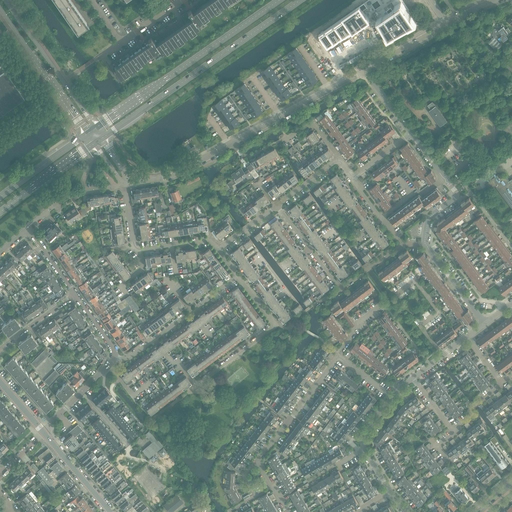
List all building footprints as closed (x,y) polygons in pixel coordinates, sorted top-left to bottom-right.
[(53,0),(77,33),(88,26),(70,0),(53,0)] [(141,43),(111,64),(120,77),(121,76),(122,76),(151,55),(156,52),(158,51),(159,50),(161,54),(198,28),(196,24),(197,24),(203,19),(230,0),(210,0),(199,8),(196,10),(193,7),(190,9),(187,11),(181,15),(181,16),(182,17),(186,23),(161,40),(157,33),(156,32),(147,39),(144,41),(141,43)] [(368,0),(363,4),(319,35),(323,41),(328,48),(374,16),(386,38),(416,20),(402,0),(368,0)] [(508,28),(505,30),(503,27),(498,30),(500,32),(502,36),(500,37),(503,41),(507,38),(505,35),(511,32),(508,28)] [(494,29),(492,35),(494,38),(496,36),(496,35),(500,32),(498,30),(494,29)] [(500,43),(497,40),(493,37),(488,43),(496,52),(508,39),(507,38),(503,41),(500,37),(498,39),(501,43),(500,43)] [(291,58),(299,53),(296,48),(288,54),(291,58)] [(291,58),(294,63),(302,57),(299,53),(291,58)] [(302,57),(294,63),(297,67),(305,62),(302,57)] [(297,67),(300,72),(308,66),(305,62),(297,67)] [(0,115),(24,99),(1,66),(0,66),(0,115)] [(262,72),(265,77),(273,71),(270,66),(262,72)] [(303,76),(311,70),(308,66),(300,72),(303,76)] [(315,75),(311,70),(303,76),(306,81),(307,81),(314,76),(315,75)] [(265,77),(269,82),(277,76),(273,71),(265,77)] [(277,76),(269,82),(272,86),(280,81),(277,76)] [(307,81),(306,81),(305,81),(309,86),(317,80),(314,76),(307,81)] [(283,85),(280,81),(272,86),(275,91),(283,85)] [(236,90),(240,94),(248,88),(245,84),(236,90)] [(286,90),(283,85),(275,91),(278,96),(279,95),(287,90),(286,90)] [(248,88),(240,94),(243,99),(251,93),(248,88)] [(287,90),(279,95),(283,100),(291,94),(287,89),(286,90),(287,90)] [(243,99),(246,103),(254,97),(251,93),(243,99)] [(254,97),(246,103),(249,107),(257,102),(254,97)] [(353,108),(361,102),(357,98),(347,105),(351,110),(353,108)] [(213,106),(217,110),(225,105),(222,100),(213,106)] [(442,125),(447,122),(432,101),(427,105),(430,109),(429,110),(441,126),(442,125)] [(260,107),(257,102),(249,107),(252,112),(259,107),(260,107)] [(356,112),(364,106),(361,102),(353,108),(356,112)] [(220,115),(228,109),(225,105),(217,110),(220,115)] [(359,116),(367,110),(364,106),(356,112),(359,116)] [(262,112),(259,107),(252,112),(251,113),(254,117),(262,112)] [(232,114),(228,109),(220,115),(223,120),(232,114)] [(360,122),(370,115),(367,110),(359,116),(357,118),(360,122)] [(330,119),(332,118),(327,111),(324,113),(326,115),(319,120),(322,125),(330,119)] [(232,114),(223,120),(227,125),(228,124),(235,119),(232,114)] [(365,124),(373,119),(370,115),(360,122),(363,126),(365,124)] [(235,119),(228,124),(231,129),(239,123),(236,118),(235,119)] [(325,129),(333,123),(330,119),(322,125),(325,129)] [(373,119),(365,124),(368,129),(376,123),(373,119)] [(328,133),(336,127),(333,123),(325,129),(328,133)] [(385,129),(390,136),(395,133),(393,130),(394,130),(390,125),(385,129)] [(331,137),(339,131),(336,127),(328,133),(331,137)] [(387,139),(390,136),(385,129),(380,132),(382,134),(382,133),(387,139)] [(308,141),(316,135),(314,132),(313,131),(305,137),(308,141)] [(334,141),(342,135),(339,131),(331,137),(334,141)] [(388,141),(387,139),(382,133),(382,134),(378,137),(384,144),(388,141)] [(316,135),(308,141),(311,145),(319,139),(318,138),(319,138),(316,135)] [(337,145),(345,139),(342,135),(334,141),(337,145)] [(380,147),(384,144),(378,137),(374,140),(380,147)] [(341,149),(348,143),(345,139),(337,145),(341,149)] [(375,151),(380,147),(374,140),(370,143),(375,151)] [(344,153),(351,147),(348,143),(341,149),(344,153)] [(372,154),(375,151),(370,143),(366,146),(372,154)] [(412,151),(410,148),(411,147),(408,143),(399,149),(402,153),(401,154),(404,158),(412,151)] [(194,146),(191,148),(188,151),(190,155),(197,151),(194,146)] [(367,157),(372,154),(366,146),(362,149),(367,157)] [(328,158),(323,150),(321,148),(321,147),(319,149),(320,152),(319,153),(325,161),(328,159),(327,158),(328,158)] [(323,150),(328,158),(330,157),(333,155),(327,147),(323,150)] [(351,147),(344,153),(348,159),(351,157),(350,155),(355,152),(351,147)] [(294,153),(290,148),(288,150),(291,155),(289,156),(291,158),(294,156),(295,158),(297,157),(295,154),(294,153)] [(270,151),(275,159),(279,157),(274,149),(273,149),(270,151)] [(361,161),(367,157),(362,149),(357,152),(361,157),(359,158),(361,161)] [(270,162),(275,159),(270,151),(266,152),(267,153),(265,154),(270,162)] [(409,165),(418,159),(412,151),(404,158),(409,165)] [(322,163),(325,161),(319,153),(315,156),(320,164),(322,163)] [(266,164),(270,162),(265,154),(264,154),(261,156),(266,164)] [(261,167),(266,164),(261,156),(258,157),(258,158),(257,159),(261,167)] [(319,164),(320,164),(315,156),(311,159),(317,167),(320,165),(319,164)] [(388,161),(394,169),(398,165),(395,161),(396,160),(394,157),(392,158),(388,161)] [(255,170),(261,167),(257,159),(255,159),(252,161),(252,162),(250,163),(254,169),(255,170)] [(314,169),(317,167),(311,159),(307,162),(312,170),(313,169),(314,169)] [(414,172),(423,166),(418,159),(409,165),(414,172)] [(390,172),(394,169),(388,161),(384,164),(390,172)] [(311,171),(312,170),(307,162),(302,165),(309,173),(311,171)] [(386,175),(390,172),(384,164),(380,167),(386,175)] [(306,175),(309,173),(302,165),(298,168),(304,176),(305,175),(306,175)] [(428,173),(428,172),(423,166),(414,172),(420,179),(422,178),(428,173)] [(381,178),(386,175),(380,167),(376,170),(381,178)] [(248,169),(244,172),(241,168),(232,175),(234,178),(230,181),(233,184),(237,181),(245,176),(248,180),(249,179),(250,181),(253,179),(252,177),(253,176),(254,177),(258,174),(255,170),(254,169),(250,172),(248,169)] [(377,181),(381,178),(376,170),(370,175),(372,178),(374,177),(377,181)] [(428,173),(422,178),(428,185),(436,179),(433,175),(434,174),(431,170),(428,172),(428,173)] [(288,176),(295,184),(297,182),(297,181),(298,180),(293,172),(288,176)] [(332,184),(341,178),(340,176),(339,177),(337,174),(329,180),(332,184),(331,184),(332,184)] [(501,177),(498,174),(497,175),(494,177),(484,184),(487,188),(489,190),(495,186),(497,189),(511,208),(511,178),(511,179),(509,180),(505,174),(501,177)] [(292,186),(295,184),(288,176),(284,179),(290,186),(291,185),(292,186)] [(186,186),(200,179),(199,177),(185,183),(186,186)] [(335,188),(343,182),(341,180),(342,179),(341,178),(332,184),(332,185),(333,185),(335,188)] [(289,187),(290,186),(284,179),(280,182),(286,190),(289,188),(289,187)] [(284,192),(286,190),(280,182),(276,185),(282,192),(283,192),(284,192)] [(335,188),(340,194),(337,196),(339,198),(342,196),(343,198),(344,200),(352,195),(350,193),(349,191),(351,190),(346,184),(345,185),(343,182),(335,188)] [(324,190),(323,187),(325,185),(324,184),(314,191),(317,195),(324,190)] [(372,194),(380,188),(377,184),(372,187),(371,186),(368,188),(372,194)] [(279,195),(282,192),(276,185),(268,191),(273,198),(273,199),(274,200),(280,196),(279,195)] [(151,187),(152,197),(156,196),(157,199),(160,199),(162,198),(160,192),(158,192),(157,186),(151,187)] [(428,194),(434,202),(443,195),(437,187),(428,194)] [(376,198),(383,192),(380,188),(372,194),(376,198)] [(137,199),(141,199),(139,189),(133,190),(134,196),(131,197),(132,203),(137,202),(137,199)] [(183,199),(181,199),(178,190),(170,193),(173,201),(178,200),(179,202),(184,200),(183,199)] [(379,202),(388,195),(385,191),(383,192),(376,198),(379,202)] [(108,194),(109,204),(113,203),(114,206),(119,205),(118,198),(115,199),(114,193),(111,193),(111,194),(108,194)] [(271,202),(270,201),(269,201),(264,194),(256,200),(262,208),(264,206),(265,207),(271,202)] [(343,204),(346,202),(350,209),(358,203),(356,200),(357,199),(353,194),(352,195),(344,200),(342,202),(343,204)] [(427,208),(434,202),(428,194),(421,199),(427,208)] [(305,205),(312,199),(309,195),(299,202),(300,204),(303,202),(305,205)] [(389,200),(392,199),(388,195),(379,202),(382,206),(389,200)] [(427,208),(421,199),(418,195),(411,200),(420,213),(427,208)] [(94,206),(93,197),(90,197),(87,197),(88,203),(84,204),(85,207),(83,208),(86,212),(89,210),(91,210),(90,207),(94,206)] [(463,205),(468,212),(475,206),(469,198),(465,200),(460,203),(463,206),(463,205)] [(260,209),(262,208),(256,200),(252,203),(258,211),(261,209),(260,209)] [(389,200),(382,206),(385,211),(393,205),(389,200)] [(413,218),(420,213),(411,200),(403,206),(413,218)] [(255,214),(258,211),(252,203),(248,206),(254,214),(255,213),(255,214)] [(361,207),(362,206),(361,205),(360,205),(358,203),(350,209),(353,213),(361,207)] [(294,218),(302,213),(296,205),(289,210),(288,209),(287,211),(291,217),(292,216),(294,218)] [(470,214),(468,212),(463,205),(463,206),(456,211),(462,219),(470,214)] [(254,214),(248,206),(245,209),(243,206),(238,209),(242,215),(245,213),(249,218),(251,216),(254,214)] [(405,224),(413,218),(403,206),(396,211),(402,220),(405,224)] [(83,208),(81,209),(78,211),(75,207),(70,210),(75,218),(78,216),(80,219),(87,214),(86,212),(83,208)] [(363,209),(361,207),(353,213),(357,217),(365,210),(364,209),(363,209)] [(71,220),(75,218),(70,210),(64,214),(67,218),(64,220),(69,226),(73,223),(71,220)] [(360,221),(367,215),(365,212),(366,211),(365,210),(357,217),(360,221)] [(394,226),(402,220),(396,211),(387,218),(394,226)] [(455,225),(462,219),(456,211),(449,216),(455,225)] [(296,223),(305,217),(302,213),(294,218),(296,221),(295,222),(296,223)] [(112,224),(121,222),(121,219),(122,219),(121,216),(115,217),(114,214),(107,215),(108,220),(111,220),(112,224)] [(373,224),(375,223),(370,217),(369,218),(367,215),(360,221),(364,227),(362,229),(363,231),(366,229),(373,224)] [(455,225),(449,216),(445,219),(444,218),(437,223),(437,224),(437,226),(434,226),(434,229),(437,229),(436,231),(435,232),(441,239),(448,234),(445,230),(450,227),(451,228),(455,225)] [(477,226),(484,220),(481,216),(474,222),(477,226)] [(198,222),(199,232),(202,231),(202,232),(205,231),(204,225),(207,224),(206,217),(201,218),(197,219),(198,222)] [(231,232),(234,230),(230,224),(233,223),(228,217),(224,220),(226,223),(223,225),(229,233),(231,231),(231,232)] [(301,227),(308,221),(305,217),(296,223),(297,225),(298,224),(301,227)] [(272,229),(281,222),(280,221),(279,222),(277,219),(269,224),(272,229)] [(149,228),(148,223),(148,220),(141,222),(141,224),(138,224),(139,228),(140,228),(140,230),(149,228)] [(481,229),(487,224),(484,220),(477,226),(480,230),(481,229)] [(302,231),(311,225),(308,221),(301,227),(303,229),(301,230),(302,231)] [(275,233),(283,227),(281,224),(282,223),(281,222),(272,229),(275,233)] [(50,224),(49,224),(47,226),(57,236),(62,231),(55,224),(53,226),(51,223),(50,224)] [(484,233),(491,228),(488,223),(487,224),(481,229),(484,233)] [(169,236),(167,227),(163,227),(163,224),(158,225),(158,227),(159,232),(162,232),(163,238),(166,237),(169,236)] [(375,241),(382,235),(380,233),(382,232),(377,226),(375,227),(374,225),(373,224),(366,229),(367,231),(369,233),(366,235),(368,237),(370,235),(375,241)] [(228,234),(229,233),(223,225),(219,228),(225,236),(228,234)] [(307,235),(314,229),(311,225),(302,231),(304,233),(305,232),(307,235)] [(57,236),(47,226),(44,229),(44,230),(46,233),(44,235),(51,242),(57,236)] [(278,237),(287,230),(286,229),(285,230),(283,227),(275,233),(278,237)] [(222,239),(225,236),(219,228),(214,231),(219,237),(220,239),(221,238),(222,239)] [(258,240),(265,234),(263,231),(266,229),(265,228),(255,236),(258,240)] [(487,237),(494,232),(491,228),(484,233),(487,237)] [(309,238),(316,232),(314,229),(307,235),(309,238)] [(282,241),(289,235),(287,233),(288,232),(287,230),(278,237),(282,241)] [(308,238),(312,244),(314,243),(321,238),(323,236),(321,233),(319,235),(316,232),(309,238),(308,238)] [(490,241),(497,236),(494,232),(487,237),(490,241)] [(445,243),(452,238),(449,233),(448,234),(441,239),(442,239),(445,243)] [(285,245),(293,239),(292,237),(291,238),(289,235),(282,241),(285,245)] [(375,247),(387,239),(386,237),(385,238),(382,235),(375,241),(377,245),(375,246),(375,247)] [(493,245),(500,240),(497,236),(490,241),(493,245)] [(124,244),(124,243),(125,242),(124,241),(125,241),(124,237),(114,239),(115,244),(114,244),(115,246),(124,244)] [(321,238),(314,243),(316,246),(323,241),(321,238)] [(448,247),(455,242),(452,238),(445,243),(448,247)] [(71,242),(73,241),(72,239),(67,243),(67,242),(63,245),(61,247),(60,245),(52,250),(55,253),(71,242)] [(245,249),(253,244),(250,239),(240,247),(241,248),(243,246),(245,249)] [(288,249),(295,244),(293,241),(294,240),(293,239),(285,245),(288,249)] [(318,252),(326,245),(325,243),(327,242),(326,239),(323,241),(316,246),(314,247),(318,252)] [(376,248),(378,246),(381,249),(389,244),(387,241),(388,240),(387,239),(375,247),(376,248)] [(496,249),(504,244),(500,240),(493,245),(496,249)] [(57,257),(64,251),(63,250),(74,242),(73,241),(71,242),(55,253),(57,257)] [(24,245),(34,256),(36,255),(33,251),(34,250),(28,242),(24,245)] [(451,251),(458,246),(455,242),(448,247),(451,251)] [(295,244),(288,249),(292,255),(290,257),(292,259),(294,258),(301,252),(303,251),(298,245),(297,246),(295,244)] [(499,253),(507,248),(504,244),(496,249),(499,253)] [(31,259),(34,256),(24,245),(21,248),(31,259)] [(322,255),(330,250),(326,245),(318,252),(319,253),(320,253),(322,255)] [(454,255),(461,250),(458,246),(451,251),(454,255)] [(28,262),(31,259),(21,248),(18,251),(28,262)] [(237,262),(245,256),(238,248),(231,253),(229,254),(234,260),(235,259),(237,262)] [(509,253),(510,252),(507,248),(499,253),(502,258),(509,253)] [(204,259),(212,252),(210,250),(209,250),(208,249),(201,254),(204,259)] [(71,252),(72,252),(71,250),(66,253),(64,251),(57,257),(60,260),(71,252)] [(187,260),(185,250),(182,251),(182,250),(174,251),(174,253),(175,253),(176,262),(187,260)] [(324,260),(333,254),(330,250),(322,255),(324,258),(321,260),(322,261),(324,260)] [(399,254),(401,257),(406,264),(413,258),(407,250),(403,252),(403,251),(399,254)] [(457,260),(464,254),(461,250),(454,255),(457,260)] [(26,263),(28,262),(18,251),(15,254),(22,262),(24,260),(26,263)] [(107,261),(115,255),(113,252),(112,251),(106,255),(105,254),(102,256),(104,260),(106,258),(107,261)] [(160,254),(162,264),(172,262),(170,254),(171,254),(171,251),(163,253),(163,254),(160,254)] [(366,261),(376,253),(375,252),(372,254),(370,251),(362,257),(366,261)] [(62,264),(73,256),(72,254),(71,252),(60,260),(62,264)] [(207,263),(215,257),(214,256),(214,255),(212,252),(204,259),(207,263)] [(304,256),(301,252),(294,258),(297,261),(304,256)] [(427,261),(427,262),(430,259),(427,255),(426,256),(423,252),(415,259),(420,266),(427,261)] [(511,257),(509,253),(502,258),(501,258),(504,263),(511,257)] [(303,269),(310,263),(309,261),(310,260),(305,254),(304,255),(304,256),(297,261),(294,263),(296,265),(298,263),(303,269)] [(328,264),(336,258),(333,254),(324,260),(325,262),(326,261),(328,264)] [(460,264),(468,258),(464,254),(457,260),(460,264)] [(110,265),(118,259),(117,258),(118,257),(115,255),(107,261),(110,265)] [(65,267),(76,259),(77,259),(77,257),(75,259),(73,256),(62,264),(65,267)] [(253,263),(252,260),(249,262),(245,256),(237,262),(239,264),(238,265),(242,271),(244,270),(251,264),(253,263)] [(20,266),(19,264),(12,257),(8,260),(19,272),(22,276),(24,274),(18,268),(20,266)] [(210,267),(218,261),(216,258),(215,257),(207,263),(210,267)] [(401,257),(394,263),(400,271),(407,266),(406,264),(401,257)] [(504,263),(503,264),(506,268),(508,267),(511,263),(511,257),(504,263)] [(330,268),(339,262),(336,258),(328,264),(330,266),(329,267),(330,268)] [(463,268),(471,262),(468,258),(460,264),(463,268)] [(67,271),(75,266),(77,264),(76,262),(77,261),(76,260),(76,259),(65,267),(67,271)] [(113,269),(122,263),(119,260),(118,259),(110,265),(113,269)] [(17,274),(19,272),(8,260),(4,263),(11,271),(13,269),(15,272),(15,271),(17,274)] [(361,265),(358,260),(350,266),(352,269),(350,271),(351,272),(361,265)] [(213,271),(221,265),(220,264),(220,263),(218,261),(210,267),(213,271)] [(432,269),(427,262),(427,261),(420,266),(418,268),(424,275),(432,269)] [(334,272),(342,266),(339,262),(330,268),(331,270),(332,269),(334,272)] [(466,272),(474,266),(471,262),(463,268),(466,272)] [(10,272),(11,271),(4,263),(1,266),(16,283),(18,281),(15,278),(14,279),(12,276),(13,275),(10,272)] [(117,273),(124,267),(123,266),(124,266),(122,263),(113,269),(117,273)] [(306,274),(315,267),(314,266),(313,267),(310,263),(303,269),(306,274)] [(394,263),(386,268),(393,277),(400,271),(394,263)] [(40,274),(49,268),(46,264),(37,270),(40,274)] [(70,275),(82,266),(81,264),(76,267),(75,266),(67,271),(70,275)] [(251,264),(244,270),(246,273),(254,268),(251,264)] [(72,278),(82,271),(81,269),(85,266),(84,265),(82,266),(70,275),(72,278)] [(216,275),(224,269),(222,266),(221,265),(213,271),(216,275)] [(15,284),(16,283),(1,266),(0,267),(0,271),(5,277),(7,275),(15,284)] [(248,279),(257,272),(255,270),(258,268),(256,266),(254,268),(246,273),(245,274),(248,279)] [(315,269),(316,268),(317,267),(316,266),(315,267),(306,274),(309,278),(317,272),(315,269)] [(342,266),(334,272),(336,274),(335,275),(340,281),(341,280),(348,274),(342,266)] [(469,276),(477,270),(474,266),(466,272),(469,276)] [(120,277),(128,271),(126,268),(125,268),(124,267),(117,273),(120,277)] [(43,278),(51,272),(49,268),(40,274),(43,278)] [(382,270),(378,273),(384,281),(388,279),(389,280),(393,277),(386,268),(383,271),(382,270)] [(224,269),(216,275),(220,279),(227,273),(226,272),(227,272),(224,269)] [(429,282),(438,276),(432,269),(424,275),(429,282)] [(87,273),(88,272),(86,270),(84,272),(82,271),(72,278),(75,281),(87,273)] [(472,280),(479,275),(480,275),(477,270),(469,276),(472,280)] [(120,283),(123,281),(130,275),(129,274),(130,274),(128,271),(120,277),(121,279),(119,281),(120,283)] [(46,282),(54,276),(51,272),(43,278),(46,282)] [(252,282),(260,276),(257,272),(248,279),(249,280),(250,279),(252,282)] [(322,273),(320,274),(319,275),(317,272),(309,278),(312,282),(323,274),(322,273)] [(88,275),(87,274),(87,273),(75,281),(77,285),(88,278),(86,276),(88,275)] [(155,279),(154,280),(153,280),(147,273),(146,274),(146,273),(143,276),(149,284),(151,282),(152,283),(154,283),(158,280),(157,279),(155,279)] [(321,277),(322,277),(324,275),(323,274),(312,282),(315,286),(323,280),(321,277)] [(474,285),(482,279),(479,275),(472,280),(471,281),(474,285)] [(43,290),(57,280),(54,276),(46,282),(47,284),(42,288),(43,290)] [(145,287),(149,284),(143,276),(140,278),(139,279),(145,287)] [(255,286),(263,281),(260,276),(252,282),(254,285),(253,286),(254,287),(255,286)] [(443,283),(438,276),(429,282),(435,290),(436,289),(443,283)] [(86,281),(79,286),(81,290),(89,285),(93,282),(94,281),(91,277),(86,281)] [(203,281),(209,289),(212,287),(212,286),(213,285),(207,278),(203,281)] [(141,290),(145,287),(139,279),(138,280),(137,280),(135,282),(141,290)] [(477,289),(485,283),(482,279),(474,285),(477,289)] [(48,291),(59,283),(57,280),(43,290),(44,291),(46,290),(48,291)] [(318,290),(327,284),(326,282),(325,283),(323,280),(315,286),(318,290)] [(206,291),(209,289),(203,281),(199,284),(205,291),(206,291)] [(257,291),(266,285),(263,281),(255,286),(257,289),(256,290),(257,291)] [(362,287),(368,296),(372,293),(371,292),(374,289),(368,281),(364,284),(365,285),(362,287)] [(89,285),(81,290),(84,293),(91,288),(90,286),(94,283),(93,282),(89,285)] [(140,290),(141,290),(135,282),(132,284),(131,285),(136,293),(137,294),(139,294),(142,292),(140,290)] [(449,290),(449,291),(450,290),(444,282),(443,283),(436,289),(441,296),(449,290)] [(509,293),(511,290),(511,288),(507,282),(503,285),(509,293)] [(48,297),(62,287),(59,283),(48,291),(49,293),(47,295),(48,297)] [(91,288),(84,293),(86,297),(98,288),(102,285),(101,283),(92,289),(91,288)] [(485,283),(477,289),(481,293),(483,291),(484,292),(489,289),(485,283)] [(203,292),(205,291),(199,284),(195,287),(201,295),(204,293),(203,292)] [(325,294),(324,293),(329,288),(327,286),(328,285),(327,284),(318,290),(321,294),(320,296),(321,297),(325,294)] [(195,287),(193,285),(189,288),(191,290),(197,297),(198,297),(201,295),(195,287)] [(262,295),(269,289),(266,285),(257,291),(258,292),(259,292),(262,295)] [(504,296),(509,293),(503,285),(499,289),(504,296)] [(56,296),(64,290),(62,287),(48,297),(49,299),(55,295),(56,296)] [(240,291),(237,287),(229,292),(233,296),(240,291)] [(368,296),(362,287),(354,293),(361,301),(362,303),(363,302),(362,300),(368,296)] [(98,288),(86,297),(89,300),(99,293),(97,291),(100,290),(98,288)] [(197,297),(191,290),(189,288),(185,291),(187,293),(183,296),(188,303),(188,304),(189,305),(195,301),(194,300),(197,297)] [(264,299),(272,293),(269,289),(262,295),(263,297),(262,298),(264,299)] [(64,290),(56,296),(57,298),(54,300),(55,302),(67,294),(64,290)] [(236,301),(243,295),(241,292),(242,291),(241,290),(240,291),(233,296),(236,301)] [(454,298),(449,291),(449,290),(441,296),(440,297),(446,304),(454,298)] [(35,302),(33,299),(29,293),(27,294),(31,300),(39,312),(43,310),(37,301),(35,302)] [(99,293),(89,300),(91,304),(102,296),(101,294),(100,295),(99,293)] [(272,293),(264,299),(267,304),(269,303),(268,302),(275,297),(278,295),(276,293),(274,295),(272,293)] [(354,293),(347,298),(354,306),(361,301),(354,293)] [(239,305),(247,298),(246,297),(245,298),(243,295),(236,301),(239,305)] [(307,305),(317,298),(316,296),(313,298),(311,295),(304,301),(307,305)] [(102,296),(91,304),(94,307),(104,300),(103,298),(104,298),(102,296)] [(117,304),(118,306),(121,310),(124,307),(126,306),(127,305),(128,305),(129,304),(132,308),(134,312),(136,311),(139,309),(131,297),(130,296),(129,296),(125,298),(121,301),(117,304)] [(275,297),(268,302),(269,303),(271,306),(278,301),(275,297)] [(37,301),(43,310),(47,307),(41,298),(37,301)] [(218,300),(224,308),(228,305),(222,298),(221,299),(220,298),(218,300)] [(242,308),(249,303),(247,300),(248,299),(247,298),(239,305),(242,308)] [(347,298),(340,303),(345,310),(344,310),(346,312),(354,306),(347,298)] [(451,311),(460,305),(454,298),(446,304),(451,311)] [(28,307),(26,304),(22,299),(20,300),(33,317),(36,314),(30,306),(28,307)] [(171,305),(176,313),(179,311),(180,312),(186,307),(185,306),(184,306),(179,299),(171,305)] [(277,315),(285,309),(280,303),(282,301),(280,299),(278,301),(271,306),(269,307),(274,313),(275,312),(277,315)] [(29,319),(33,317),(20,300),(19,301),(25,310),(23,311),(29,319)] [(39,312),(31,300),(28,303),(30,306),(36,314),(39,312)] [(104,300),(94,307),(96,311),(106,304),(107,303),(109,301),(108,300),(107,300),(105,302),(104,300)] [(220,311),(224,308),(218,300),(215,303),(214,304),(220,311)] [(335,304),(331,307),(337,315),(344,310),(345,310),(340,303),(338,300),(334,303),(335,304)] [(106,304),(96,311),(99,314),(106,309),(108,307),(107,305),(109,304),(107,303),(106,304)] [(176,313),(171,305),(169,303),(165,306),(173,316),(175,314),(176,313)] [(245,312),(253,306),(252,305),(251,306),(249,303),(242,308),(245,312)] [(68,314),(77,308),(74,304),(62,312),(64,315),(65,314),(66,316),(68,314)] [(215,315),(220,311),(214,304),(213,305),(212,304),(209,307),(215,315)] [(302,309),(299,304),(291,310),(294,313),(291,315),(292,316),(302,309)] [(129,305),(120,311),(123,315),(131,308),(129,305)] [(465,312),(460,305),(451,311),(457,319),(459,317),(465,312)] [(112,310),(101,318),(104,321),(111,316),(114,314),(113,312),(118,308),(117,306),(117,307),(115,308),(113,309),(112,310)] [(170,319),(173,316),(165,306),(162,308),(161,309),(161,310),(168,319),(169,318),(170,319)] [(248,317),(255,311),(253,308),(254,308),(253,306),(245,312),(248,317)] [(106,309),(99,314),(101,318),(112,310),(109,307),(108,307),(106,309)] [(212,318),(215,315),(209,307),(207,309),(206,310),(212,318)] [(29,319),(23,311),(20,308),(18,309),(17,308),(15,309),(17,312),(25,322),(29,319)] [(65,322),(79,312),(77,308),(68,314),(70,316),(64,320),(65,322)] [(278,318),(282,324),(284,323),(291,317),(285,309),(277,315),(279,317),(278,318)] [(167,320),(168,319),(161,310),(157,313),(158,314),(164,322),(167,320)] [(207,321),(212,318),(206,310),(203,312),(202,311),(201,312),(207,321)] [(459,317),(461,320),(464,324),(473,318),(470,314),(471,314),(468,310),(465,312),(459,317)] [(251,321),(260,315),(259,313),(257,314),(255,311),(248,317),(251,321)] [(73,321),(82,315),(79,312),(65,322),(63,323),(64,325),(66,323),(66,324),(72,320),(73,321)] [(205,322),(207,321),(201,312),(196,315),(198,317),(203,324),(205,326),(207,325),(205,322)] [(343,317),(352,328),(354,326),(344,312),(338,317),(340,319),(343,317)] [(381,324),(389,318),(384,312),(382,314),(383,316),(378,320),(381,324)] [(162,325),(164,322),(158,314),(154,318),(160,325),(161,324),(162,325)] [(70,329),(85,319),(82,315),(73,321),(75,323),(69,327),(70,329)] [(254,325),(262,319),(260,317),(261,316),(260,315),(251,321),(254,325)] [(328,328),(336,322),(330,315),(322,321),(328,328)] [(14,317),(1,327),(8,335),(21,325),(14,317)] [(120,322),(118,319),(116,317),(113,319),(112,317),(104,323),(109,330),(119,323),(120,322)] [(198,317),(194,319),(200,326),(203,324),(198,317)] [(159,326),(160,325),(154,318),(150,321),(156,329),(159,327),(159,326)] [(199,331),(201,329),(200,326),(194,319),(195,319),(193,318),(187,322),(188,323),(186,325),(191,333),(197,328),(199,331)] [(385,328),(392,322),(389,318),(381,324),(385,328)] [(509,329),(511,326),(511,324),(508,318),(503,322),(509,329)] [(50,321),(58,333),(60,332),(58,328),(59,327),(54,319),(50,321)] [(78,328),(87,322),(85,319),(70,329),(71,331),(77,327),(78,328)] [(262,319),(254,325),(257,329),(266,323),(265,321),(264,322),(262,319)] [(59,334),(58,333),(50,321),(47,323),(53,332),(54,331),(56,334),(57,334),(60,338),(61,337),(59,334)] [(153,331),(156,329),(150,321),(146,324),(152,331),(153,330),(153,331)] [(87,322),(78,328),(81,332),(90,326),(87,322)] [(333,336),(341,329),(336,322),(328,328),(333,336)] [(388,332),(395,326),(392,322),(385,328),(388,332)] [(511,332),(509,329),(503,322),(499,325),(504,332),(506,335),(511,332)] [(51,333),(53,332),(47,323),(43,326),(51,338),(53,337),(51,333)] [(111,333),(122,326),(123,325),(122,324),(120,325),(119,323),(109,330),(111,333)] [(236,332),(241,339),(243,338),(244,339),(250,334),(249,333),(241,323),(237,326),(239,329),(236,332)] [(453,329),(455,331),(462,326),(460,323),(453,329)] [(151,332),(152,331),(146,324),(142,327),(140,324),(138,326),(141,331),(144,329),(148,335),(151,333),(151,332)] [(187,336),(191,333),(186,325),(184,326),(181,328),(187,336)] [(500,335),(504,332),(499,325),(495,328),(500,335)] [(48,340),(51,338),(43,326),(40,328),(45,337),(47,340),(48,340)] [(114,337),(124,330),(123,328),(122,326),(111,333),(114,337)] [(391,336),(398,331),(395,326),(388,332),(391,336)] [(455,331),(453,329),(452,327),(447,330),(453,338),(457,335),(455,331)] [(45,341),(47,340),(45,337),(40,328),(35,331),(45,345),(47,343),(45,341)] [(183,339),(187,336),(181,328),(178,330),(179,331),(178,331),(183,339)] [(495,339),(500,335),(495,328),(491,331),(490,331),(495,338),(495,339)] [(341,329),(333,336),(336,339),(337,339),(340,342),(348,336),(345,332),(344,333),(341,329)] [(85,340),(93,334),(90,330),(79,337),(81,339),(83,338),(85,340)] [(116,340),(128,331),(127,330),(125,331),(124,330),(114,337),(116,340)] [(449,341),(453,338),(447,330),(443,333),(449,341)] [(490,331),(491,331),(490,330),(485,334),(491,341),(495,338),(490,331)] [(119,344),(126,339),(125,337),(130,333),(128,331),(116,340),(119,344)] [(179,342),(183,339),(178,331),(176,332),(173,334),(179,342)] [(394,340),(401,335),(398,331),(391,336),(394,340)] [(240,341),(241,339),(236,332),(231,335),(237,343),(240,341)] [(445,344),(449,341),(443,333),(439,336),(445,344)] [(84,346),(95,338),(93,334),(85,340),(86,341),(82,344),(84,346)] [(175,345),(179,342),(173,334),(170,336),(170,337),(169,337),(175,345)] [(486,344),(491,341),(485,334),(481,337),(486,344)] [(18,344),(25,353),(38,343),(31,335),(18,344)] [(234,345),(237,343),(231,335),(227,338),(233,346),(234,345)] [(397,344),(404,339),(401,335),(394,340),(397,344)] [(440,347),(445,344),(439,336),(435,340),(440,347)] [(121,347),(133,339),(131,337),(130,339),(128,337),(126,339),(119,344),(121,347)] [(169,350),(175,345),(169,337),(166,340),(166,338),(160,343),(161,345),(161,344),(166,351),(168,354),(171,352),(169,350)] [(482,348),(486,344),(481,337),(477,340),(482,348)] [(89,347),(98,341),(95,338),(84,346),(82,347),(80,345),(77,348),(79,351),(85,348),(88,345),(89,347)] [(133,339),(121,347),(124,351),(133,344),(132,342),(136,340),(134,338),(133,339)] [(232,347),(233,346),(227,338),(223,341),(229,349),(232,347)] [(398,350),(400,349),(408,343),(404,339),(397,344),(394,346),(398,350)] [(94,354),(103,348),(98,341),(89,347),(91,349),(87,351),(83,354),(85,358),(93,352),(94,354)] [(226,352),(229,349),(223,341),(219,344),(225,352),(226,351),(226,352)] [(354,354),(360,346),(356,343),(353,346),(353,345),(349,350),(354,354)] [(161,345),(158,347),(163,354),(166,351),(161,344),(161,345)] [(224,353),(225,352),(219,344),(215,347),(221,355),(224,353)] [(358,357),(366,347),(362,344),(360,346),(354,354),(358,357)] [(158,347),(157,345),(151,350),(152,351),(149,353),(155,360),(161,356),(163,358),(165,357),(163,354),(158,347)] [(218,358),(221,355),(215,347),(211,350),(217,358),(218,357),(218,358)] [(316,356),(324,362),(327,357),(326,356),(330,352),(323,347),(316,356)] [(362,360),(370,350),(366,347),(358,357),(362,360)] [(97,358),(105,352),(103,348),(94,354),(97,358)] [(49,353),(45,349),(31,363),(35,367),(49,353)] [(215,359),(217,358),(211,350),(207,353),(213,361),(216,359),(215,359)] [(372,356),(374,353),(370,350),(362,360),(366,363),(372,356)] [(463,364),(470,358),(468,355),(470,354),(466,350),(460,354),(462,357),(458,360),(461,365),(463,363),(463,364)] [(105,352),(97,358),(99,361),(104,363),(107,355),(105,352),(106,352),(105,352)] [(151,363),(155,360),(149,353),(148,354),(147,353),(145,355),(151,363)] [(210,364),(213,361),(207,353),(203,356),(209,364),(210,363),(210,364)] [(408,356),(414,363),(419,359),(416,355),(415,355),(413,353),(408,356)] [(53,356),(53,357),(51,355),(48,357),(55,363),(57,361),(56,359),(53,356)] [(147,366),(151,363),(145,355),(142,358),(141,359),(147,366)] [(207,365),(209,364),(203,356),(199,360),(205,368),(208,365),(207,365)] [(320,366),(324,362),(316,356),(313,360),(320,366)] [(370,366),(376,359),(372,356),(366,363),(370,366)] [(410,366),(414,363),(408,356),(404,359),(410,366)] [(15,376),(23,369),(13,357),(5,364),(15,376)] [(466,368),(478,359),(476,358),(474,360),(472,361),(470,358),(463,364),(466,368)] [(143,370),(147,366),(141,359),(140,360),(139,359),(137,361),(143,370)] [(374,369),(380,362),(376,359),(370,366),(374,369)] [(406,370),(410,366),(404,359),(400,362),(406,370)] [(470,372),(477,367),(475,364),(476,363),(479,361),(478,359),(466,368),(464,369),(467,374),(470,372)] [(505,369),(510,366),(504,359),(500,362),(505,369)] [(202,370),(205,368),(199,360),(195,363),(201,370),(201,369),(202,370)] [(317,370),(320,366),(313,360),(309,364),(317,370)] [(139,373),(143,370),(137,361),(133,364),(134,364),(133,365),(139,373)] [(378,373),(384,365),(380,362),(374,369),(378,373)] [(402,373),(406,370),(400,362),(396,365),(402,373)] [(501,373),(505,369),(500,362),(495,365),(501,373)] [(66,368),(63,366),(61,363),(56,369),(60,374),(66,368)] [(198,372),(201,370),(195,363),(191,366),(188,363),(184,366),(192,376),(191,376),(192,378),(199,373),(198,372)] [(135,376),(139,373),(133,365),(131,366),(129,367),(135,376)] [(303,369),(310,375),(314,371),(306,365),(303,369)] [(384,365),(378,373),(384,377),(387,374),(385,373),(388,368),(384,365)] [(396,377),(402,373),(396,365),(392,368),(395,373),(394,374),(396,377)] [(473,376),(484,368),(483,366),(480,368),(479,369),(477,367),(470,372),(473,376)] [(130,379),(135,376),(129,367),(128,368),(126,370),(125,369),(119,374),(120,375),(121,375),(128,385),(132,382),(130,379)] [(474,383),(483,375),(481,373),(483,372),(485,370),(484,368),(473,376),(473,377),(471,378),(474,383)] [(25,388),(33,381),(23,369),(15,376),(25,388)] [(310,375),(303,369),(300,373),(307,379),(309,377),(310,378),(312,376),(310,375)] [(48,386),(59,375),(59,374),(55,370),(44,381),(48,386)] [(85,379),(78,373),(77,371),(73,375),(81,383),(85,379)] [(339,382),(345,374),(341,371),(335,378),(339,382)] [(186,389),(193,385),(192,383),(191,383),(184,373),(179,377),(181,379),(178,382),(184,390),(186,388),(186,389)] [(304,383),(307,379),(300,373),(296,378),(304,383)] [(427,390),(441,380),(435,373),(429,378),(431,381),(428,383),(430,386),(429,387),(426,389),(427,390)] [(344,385),(349,378),(345,374),(339,382),(344,385)] [(77,387),(81,383),(73,375),(69,379),(77,387)] [(477,387),(491,377),(489,375),(487,377),(485,378),(483,375),(474,383),(477,387)] [(491,377),(477,387),(480,391),(490,384),(488,381),(489,380),(492,378),(491,377)] [(301,388),(304,383),(296,378),(293,382),(301,388)] [(348,388),(354,381),(349,378),(344,385),(348,388)] [(435,392),(444,384),(441,380),(427,390),(429,392),(431,390),(433,389),(435,392)] [(36,400),(44,393),(33,381),(25,388),(36,400)] [(352,392),(358,384),(354,381),(348,388),(352,392)] [(61,387),(69,395),(75,389),(67,382),(65,384),(64,384),(63,385),(63,386),(61,387)] [(182,391),(184,390),(178,382),(174,385),(180,394),(182,391)] [(297,392),(301,388),(293,382),(291,385),(289,384),(288,385),(290,386),(297,392)] [(177,396),(180,394),(174,385),(172,383),(168,386),(170,388),(175,396),(176,395),(177,396)] [(445,391),(448,389),(444,384),(435,392),(437,394),(435,395),(432,397),(434,399),(445,391)] [(294,396),(297,392),(290,386),(286,390),(294,396)] [(63,401),(69,395),(61,387),(60,389),(59,389),(58,390),(58,391),(56,393),(63,401)] [(324,391),(332,397),(335,393),(327,387),(324,391)] [(101,392),(107,400),(112,396),(105,388),(105,389),(101,392)] [(174,397),(175,396),(170,388),(165,392),(172,400),(174,398),(174,397)] [(291,400),(294,396),(286,390),(283,395),(291,400)] [(328,401),(332,397),(324,391),(321,395),(328,401)] [(448,395),(445,391),(434,399),(435,401),(438,399),(439,398),(441,400),(448,395)] [(101,392),(97,396),(103,403),(107,400),(101,392)] [(169,402),(172,400),(165,392),(161,395),(167,402),(168,402),(169,402)] [(44,393),(36,400),(46,412),(54,405),(44,393)] [(376,399),(373,397),(369,394),(365,398),(373,404),(376,400),(376,399)] [(115,397),(114,399),(118,404),(110,412),(108,411),(104,415),(105,416),(107,414),(130,441),(131,441),(132,442),(137,438),(136,437),(144,430),(123,404),(124,403),(117,395),(115,397)] [(166,403),(167,402),(161,395),(157,398),(164,406),(166,404),(166,403)] [(287,405),(291,400),(283,395),(280,399),(287,405)] [(325,405),(328,401),(321,395),(317,400),(325,405)] [(417,395),(416,396),(415,395),(413,396),(414,397),(412,399),(417,407),(422,403),(421,402),(422,401),(419,398),(418,399),(417,397),(418,397),(417,395)] [(440,408),(452,399),(448,395),(441,400),(443,403),(442,404),(439,406),(440,408)] [(500,397),(506,405),(511,402),(505,395),(503,397),(501,395),(500,397)] [(97,396),(93,399),(99,407),(103,403),(97,396)] [(287,405),(280,399),(278,397),(274,401),(277,403),(284,409),(285,410),(287,408),(285,407),(287,405)] [(502,408),(506,405),(500,397),(498,398),(499,399),(497,401),(502,408)] [(160,408),(164,406),(157,398),(153,401),(159,408),(160,408)] [(370,408),(373,404),(365,398),(362,402),(370,408)] [(413,410),(417,407),(412,399),(409,401),(408,400),(406,401),(413,410)] [(448,409),(455,404),(452,399),(440,408),(442,409),(444,407),(446,406),(448,409)] [(322,410),(325,405),(317,400),(314,404),(322,410)] [(158,409),(159,408),(153,401),(149,404),(155,412),(158,410),(158,409)] [(409,413),(413,410),(406,401),(405,402),(406,404),(402,406),(402,407),(409,413)] [(502,408),(497,401),(494,403),(493,402),(491,403),(498,412),(499,413),(503,410),(502,408)] [(366,412),(370,408),(362,402),(359,407),(366,412)] [(88,403),(84,407),(90,414),(94,411),(88,403)] [(285,410),(284,409),(277,403),(273,407),(281,413),(283,411),(284,412),(285,410)] [(493,415),(498,412),(491,403),(490,404),(491,406),(488,408),(493,415)] [(152,414),(155,412),(149,404),(145,407),(151,415),(152,414)] [(318,414),(322,410),(314,404),(311,408),(318,414)] [(447,416),(458,408),(455,404),(448,409),(450,412),(448,413),(448,412),(445,414),(447,416)] [(15,416),(8,409),(4,405),(0,408),(0,415),(7,423),(15,416)] [(84,407),(80,410),(86,418),(90,414),(84,407)] [(363,417),(366,412),(359,407),(355,411),(363,417)] [(408,413),(409,413),(402,407),(399,410),(398,409),(397,411),(405,417),(408,413)] [(315,418),(318,414),(311,408),(307,412),(315,418)] [(458,408),(447,416),(448,418),(451,416),(452,415),(454,418),(458,415),(460,414),(461,412),(458,408)] [(489,418),(493,415),(488,408),(485,410),(484,408),(482,410),(489,418)] [(75,414),(82,422),(86,418),(80,410),(79,410),(75,414),(76,414),(75,414)] [(271,411),(267,416),(275,421),(278,417),(271,411)] [(350,416),(358,421),(361,417),(353,411),(350,416)] [(402,422),(405,417),(397,411),(395,412),(397,413),(395,416),(402,422)] [(312,423),(315,418),(307,412),(304,417),(312,423)] [(429,413),(420,420),(425,427),(426,427),(433,421),(431,419),(432,418),(429,413)] [(15,416),(7,423),(17,436),(25,428),(15,416)] [(267,416),(264,420),(267,422),(271,426),(273,423),(275,424),(276,422),(275,421),(267,416)] [(354,426),(358,421),(350,416),(347,420),(354,426)] [(399,426),(402,422),(395,416),(393,419),(391,418),(390,419),(399,426)] [(308,427),(312,423),(304,417),(301,421),(308,427)] [(103,422),(99,418),(92,424),(95,429),(103,422)] [(395,430),(399,426),(390,419),(389,421),(390,422),(388,425),(395,430)] [(474,426),(480,433),(480,434),(485,431),(482,427),(485,425),(480,419),(476,422),(477,424),(474,426)] [(262,422),(260,424),(268,430),(271,426),(267,422),(264,420),(262,422)] [(351,430),(354,426),(347,420),(343,424),(351,430)] [(429,431),(440,422),(438,421),(436,423),(435,424),(433,421),(426,427),(425,427),(423,428),(427,432),(429,431)] [(103,422),(95,429),(99,432),(106,426),(103,422)] [(310,430),(308,428),(300,422),(296,427),(304,433),(304,432),(307,434),(310,430)] [(440,422),(429,431),(432,435),(439,430),(437,427),(438,426),(441,424),(440,422)] [(351,430),(343,424),(341,423),(338,427),(340,429),(348,434),(351,430)] [(87,435),(78,424),(66,434),(69,437),(64,441),(65,441),(67,444),(68,446),(69,445),(70,447),(69,447),(70,447),(72,448),(85,437),(87,435)] [(260,424),(257,428),(265,434),(268,430),(260,424)] [(392,435),(395,430),(388,425),(386,427),(385,426),(382,430),(388,435),(389,434),(390,433),(392,435)] [(106,426),(99,432),(102,436),(109,430),(106,426)] [(475,436),(480,433),(474,426),(472,428),(470,426),(469,427),(475,436)] [(301,437),(304,433),(296,427),(293,431),(301,437)] [(471,439),(475,436),(469,427),(467,429),(468,430),(465,432),(468,436),(471,439)] [(257,428),(254,433),(261,438),(265,434),(257,428)] [(344,439),(348,434),(340,429),(337,433),(344,439)] [(0,431),(0,430),(0,435),(7,443),(9,441),(0,431)] [(109,430),(102,436),(105,440),(113,434),(109,430)] [(382,443),(388,436),(388,435),(382,430),(377,437),(374,442),(377,447),(383,444),(383,443),(383,444),(382,443)] [(149,458),(152,455),(162,447),(149,431),(145,434),(152,443),(142,451),(149,458)] [(298,441),(301,437),(293,431),(290,435),(298,441)] [(337,433),(335,431),(331,436),(333,438),(333,437),(341,443),(344,439),(337,433)] [(254,433),(251,437),(258,443),(260,440),(261,441),(262,441),(262,440),(263,439),(261,438),(254,433)] [(113,434),(105,440),(109,444),(116,438),(113,434)] [(294,445),(298,441),(290,435),(287,439),(294,445)] [(474,443),(471,439),(468,436),(465,438),(464,436),(463,437),(469,446),(474,443)] [(494,436),(483,444),(498,464),(497,464),(501,469),(508,463),(505,458),(504,459),(493,444),(498,441),(494,436)] [(75,452),(81,446),(80,445),(87,439),(85,437),(72,448),(75,452)] [(251,437),(247,441),(252,445),(256,448),(257,446),(256,445),(258,443),(251,437)] [(465,449),(469,446),(463,437),(461,439),(462,440),(459,442),(465,449)] [(116,438),(109,444),(112,448),(119,441),(116,438)] [(291,450),(294,445),(287,439),(283,444),(291,450)] [(119,441),(112,448),(115,452),(123,445),(122,445),(123,445),(119,441)] [(247,441),(244,445),(252,451),(254,449),(255,449),(256,448),(252,445),(247,441)] [(81,446),(75,452),(77,455),(91,443),(90,442),(83,448),(81,446)] [(382,454),(393,448),(389,442),(384,445),(383,444),(377,447),(376,448),(379,452),(381,451),(382,454)] [(456,443),(454,444),(461,452),(465,449),(459,442),(457,444),(456,443)] [(0,446),(0,448),(4,453),(9,448),(4,443),(0,446)] [(80,458),(87,453),(86,451),(94,445),(92,443),(91,443),(77,455),(80,458)] [(419,453),(430,445),(429,443),(426,445),(425,447),(423,444),(416,449),(419,453)] [(288,454),(291,450),(283,444),(280,448),(288,454)] [(451,449),(456,456),(461,452),(454,444),(452,445),(453,447),(451,449)] [(244,445),(241,450),(247,454),(249,456),(251,455),(250,454),(252,451),(244,445)] [(422,458),(429,452),(427,450),(429,449),(431,447),(430,445),(419,453),(422,458)] [(83,462),(98,449),(96,447),(88,454),(87,453),(80,458),(83,462)] [(163,457),(167,453),(168,452),(164,447),(158,452),(163,457)] [(334,450),(339,458),(343,456),(344,456),(347,455),(343,448),(340,450),(339,447),(334,450)] [(334,461),(339,458),(334,450),(332,448),(328,450),(329,453),(334,461)] [(396,452),(393,448),(382,454),(384,457),(383,458),(384,460),(396,452)] [(40,460),(50,452),(48,449),(38,457),(40,460)] [(99,451),(98,449),(83,462),(86,465),(96,457),(95,455),(99,451)] [(456,456),(451,449),(448,451),(447,449),(445,450),(453,461),(458,458),(456,456)] [(241,450),(237,454),(245,460),(247,457),(248,458),(249,456),(247,454),(241,450)] [(279,460),(278,458),(280,457),(277,451),(271,455),(272,457),(268,460),(271,465),(279,460)] [(425,462),(436,453),(435,451),(432,453),(432,454),(431,455),(429,452),(422,458),(425,462)] [(54,457),(50,452),(40,460),(41,461),(42,460),(43,462),(45,460),(48,463),(54,457)] [(388,463),(396,459),(395,459),(398,457),(396,452),(384,460),(385,461),(386,460),(388,463)] [(330,464),(334,461),(329,453),(325,456),(330,464)] [(438,455),(436,453),(425,462),(423,463),(426,467),(428,466),(435,460),(433,458),(435,457),(438,455)] [(237,454),(234,458),(242,464),(245,460),(237,454)] [(485,472),(490,479),(496,474),(490,468),(492,466),(482,454),(479,456),(488,466),(483,471),(484,473),(485,472)] [(86,465),(89,468),(102,457),(101,455),(97,458),(96,457),(86,465)] [(232,456),(226,463),(229,465),(233,469),(236,470),(238,468),(240,466),(241,466),(242,467),(243,465),(242,464),(234,458),(232,456)] [(325,467),(330,464),(325,456),(320,458),(325,467)] [(91,472),(98,466),(97,465),(104,459),(102,457),(89,468),(91,472)] [(320,469),(325,467),(320,458),(316,461),(320,469)] [(53,469),(60,464),(56,459),(49,464),(53,469)] [(310,462),(311,464),(316,472),(320,469),(316,461),(314,459),(310,462)] [(389,469),(398,463),(396,459),(388,463),(390,466),(388,467),(389,469)] [(431,470),(442,461),(441,459),(438,462),(437,463),(435,460),(428,466),(431,470)] [(274,469),(282,464),(279,460),(271,465),(274,469)] [(94,475),(109,463),(107,461),(100,468),(98,466),(91,472),(94,475)] [(316,472),(311,464),(310,462),(309,461),(305,464),(306,467),(311,475),(316,472)] [(432,475),(434,474),(441,468),(440,466),(441,465),(444,463),(442,461),(431,470),(429,471),(432,475)] [(37,472),(39,470),(33,463),(31,465),(37,472)] [(97,478),(104,473),(103,471),(110,465),(109,463),(94,475),(97,478)] [(276,474),(287,467),(285,463),(282,464),(274,469),(276,474)] [(393,472),(401,468),(398,463),(389,469),(390,471),(392,470),(393,472)] [(43,467),(39,470),(37,472),(38,473),(43,479),(47,484),(64,469),(60,464),(53,469),(50,473),(48,474),(47,472),(43,467)] [(359,465),(357,466),(356,465),(350,468),(351,470),(352,470),(355,474),(364,469),(363,467),(361,468),(359,465)] [(466,467),(472,474),(475,472),(469,465),(466,467)] [(23,471),(29,477),(34,473),(28,466),(23,471)] [(451,471),(446,466),(442,470),(447,475),(451,471)] [(100,482),(114,469),(113,467),(105,474),(104,473),(97,478),(100,482)] [(287,467),(276,474),(279,479),(287,474),(290,472),(287,467)] [(307,478),(311,475),(306,467),(302,469),(307,478)] [(470,477),(472,474),(466,467),(463,469),(470,477)] [(397,482),(403,477),(402,474),(404,473),(401,468),(393,472),(395,475),(394,476),(397,482)] [(114,469),(100,482),(103,485),(113,476),(111,475),(116,471),(114,469)] [(358,479),(365,475),(363,472),(365,471),(364,469),(355,474),(358,479)] [(25,481),(29,477),(23,471),(19,475),(25,481)] [(241,486),(241,484),(235,484),(236,472),(226,471),(226,472),(224,472),(224,477),(226,477),(225,488),(231,498),(229,499),(232,504),(233,503),(234,503),(242,498),(236,488),(241,486)] [(333,472),(338,481),(343,479),(338,471),(336,473),(335,471),(333,472)] [(61,485),(71,477),(66,472),(57,480),(61,485)] [(334,484),(338,481),(333,472),(331,473),(332,475),(329,476),(334,484)] [(485,484),(490,479),(485,472),(484,473),(479,477),(485,484)] [(114,478),(113,476),(103,485),(106,488),(120,476),(118,474),(114,478)] [(282,483),(290,478),(287,474),(279,479),(282,483)] [(21,486),(25,481),(19,475),(15,480),(21,486)] [(360,484),(369,478),(368,476),(367,477),(365,475),(358,479),(360,484)] [(108,491),(115,486),(114,484),(121,478),(120,476),(106,488),(108,491)] [(334,484),(329,476),(327,478),(326,476),(324,477),(330,487),(334,484)] [(407,480),(404,476),(403,477),(397,482),(399,485),(398,486),(399,487),(407,480)] [(66,493),(75,485),(73,487),(71,485),(75,481),(71,477),(61,485),(66,489),(68,491),(65,493),(66,493)] [(325,489),(330,487),(324,477),(322,478),(323,480),(321,481),(325,489)] [(470,481),(467,483),(469,486),(475,492),(480,488),(479,487),(471,477),(469,479),(470,481)] [(285,488),(293,483),(290,478),(282,483),(285,488)] [(363,488),(371,484),(369,481),(370,480),(369,478),(360,484),(363,488)] [(404,490),(413,483),(409,478),(407,480),(399,487),(401,489),(402,488),(404,490)] [(24,490),(21,486),(15,480),(10,484),(13,487),(10,489),(14,492),(16,490),(19,488),(22,492),(20,494),(22,496),(26,492),(24,490)] [(111,495),(126,483),(126,482),(125,483),(123,481),(119,484),(120,485),(116,487),(115,486),(108,491),(111,495)] [(321,492),(325,489),(321,481),(318,483),(317,481),(315,482),(321,492)] [(316,494),(321,492),(315,482),(314,484),(315,485),(312,487),(316,494)] [(417,486),(413,482),(413,483),(404,490),(406,493),(405,494),(406,495),(417,486)] [(418,488),(421,486),(423,484),(422,482),(419,484),(417,486),(406,495),(408,497),(409,496),(411,498),(420,490),(418,488)] [(114,498),(121,492),(119,491),(127,484),(126,483),(111,495),(114,498)] [(293,483),(285,488),(288,493),(296,488),(293,483)] [(366,493),(375,488),(374,486),(372,487),(371,484),(363,488),(361,489),(364,494),(366,493)] [(72,500),(77,496),(81,492),(75,485),(66,493),(70,498),(70,497),(72,500)] [(201,499),(205,497),(199,487),(195,489),(201,499)] [(458,487),(452,493),(461,503),(462,501),(463,502),(465,500),(466,501),(468,499),(468,498),(460,488),(460,489),(458,487)] [(375,488),(366,493),(369,498),(376,493),(374,490),(376,489),(375,488)] [(120,505),(126,499),(125,497),(133,491),(131,489),(129,491),(127,493),(117,501),(120,505)] [(292,499),(300,494),(297,490),(288,495),(289,497),(291,496),(292,499)] [(414,503),(422,496),(424,495),(420,490),(411,498),(414,501),(412,502),(414,503)] [(117,501),(127,493),(125,491),(122,494),(121,492),(114,498),(117,501)] [(450,500),(452,498),(445,491),(443,493),(448,498),(443,503),(451,511),(452,511),(453,511),(456,510),(455,509),(457,508),(450,500)] [(31,498),(32,497),(29,493),(28,494),(27,493),(19,500),(23,505),(31,498)] [(303,499),(302,499),(305,497),(302,493),(300,494),(292,499),(294,502),(292,502),(293,504),(303,499)] [(270,498),(271,498),(270,496),(269,497),(267,494),(259,499),(262,503),(270,498)] [(358,504),(354,497),(354,496),(353,494),(348,497),(349,499),(355,509),(357,507),(356,506),(358,504)] [(135,497),(134,495),(127,500),(126,499),(120,505),(122,508),(135,497)] [(70,511),(71,511),(72,511),(85,501),(83,499),(84,499),(83,498),(82,498),(82,497),(80,499),(77,496),(72,500),(70,502),(71,503),(75,507),(70,511)] [(170,511),(172,511),(183,504),(176,496),(165,505),(170,511)] [(425,501),(422,496),(414,503),(415,505),(416,504),(419,506),(425,501)] [(32,497),(31,498),(23,505),(27,510),(34,504),(36,502),(32,497)] [(135,497),(122,508),(125,511),(132,506),(134,504),(133,502),(137,499),(135,497)] [(190,508),(192,511),(194,511),(210,503),(207,498),(190,508)] [(264,508),(273,503),(270,498),(262,503),(264,508)] [(298,508),(305,503),(303,499),(293,504),(295,506),(296,505),(298,508)] [(353,510),(355,509),(349,499),(345,502),(349,510),(352,508),(353,510)] [(82,511),(88,505),(85,501),(72,511),(75,511),(80,508),(82,511)] [(125,511),(131,511),(142,502),(141,501),(133,507),(132,506),(125,511)] [(29,511),(34,511),(40,507),(36,502),(34,504),(27,510),(29,511)] [(137,511),(136,511),(144,504),(142,502),(131,511),(137,511)] [(347,511),(349,510),(345,502),(340,505),(344,511),(347,511)] [(382,508),(384,511),(393,511),(394,511),(389,502),(384,505),(385,506),(382,508)] [(266,511),(268,511),(275,508),(273,503),(264,508),(266,511)] [(298,511),(300,511),(308,508),(305,503),(298,508),(299,510),(298,511)]
